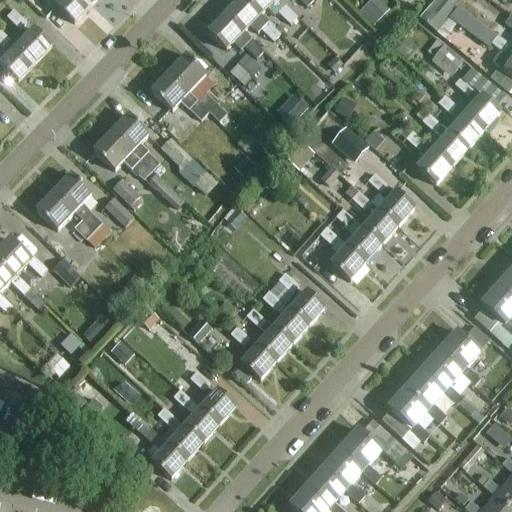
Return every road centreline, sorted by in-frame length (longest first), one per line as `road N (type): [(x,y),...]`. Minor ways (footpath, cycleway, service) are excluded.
road 1 (residential): [(228,511),(511,188)]
road 2 (residential): [(0,181),(175,0)]
